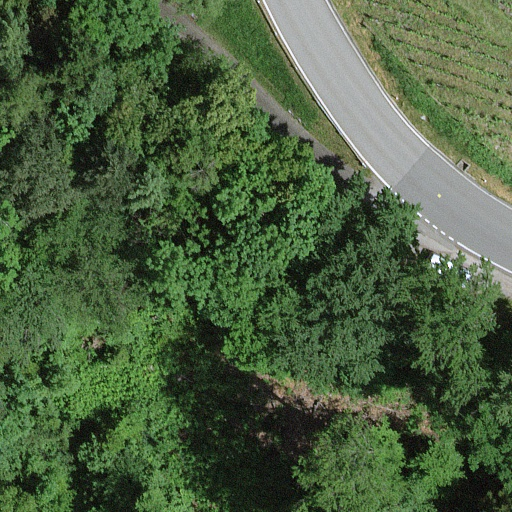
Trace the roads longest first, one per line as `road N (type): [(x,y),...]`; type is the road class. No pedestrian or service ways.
road 1 (unclassified): [(148,0),(372,200),(417,212),(446,196)]
road 2 (secondary): [(295,0),(354,101),(446,196)]
